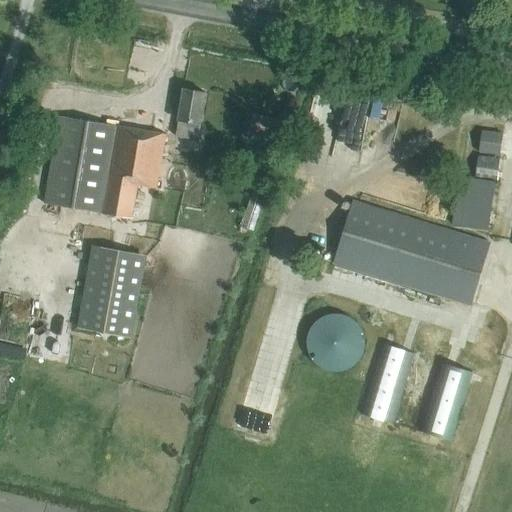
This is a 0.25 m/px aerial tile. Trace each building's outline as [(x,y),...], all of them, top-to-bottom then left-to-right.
[(200,124),(206,93),(184,89),(178,121),(179,121),(176,136),(189,139),(191,123),(200,124)] [(389,94),(355,95),(355,112),(390,111),(389,94)] [(157,188),(166,134),(60,116),(45,204),(132,219),(138,185),(157,188)] [(499,180),(502,157),(478,154),(475,177),(499,180)] [(471,306),(490,243),(353,201),(333,264),(471,306)] [(135,336),(146,251),(89,244),(78,329),(135,336)] [(342,370),(351,366),(359,360),(363,353),(365,345),(365,335),(361,325),(354,318),(345,313),(337,312),(328,313),(319,317),(312,325),(308,335),(307,345),(310,353),(314,360),(322,366),(331,370),(342,370)] [(395,424),(416,354),(385,344),(363,414),(395,424)] [(451,441),(473,371),(442,361),(420,432),(451,441)]
